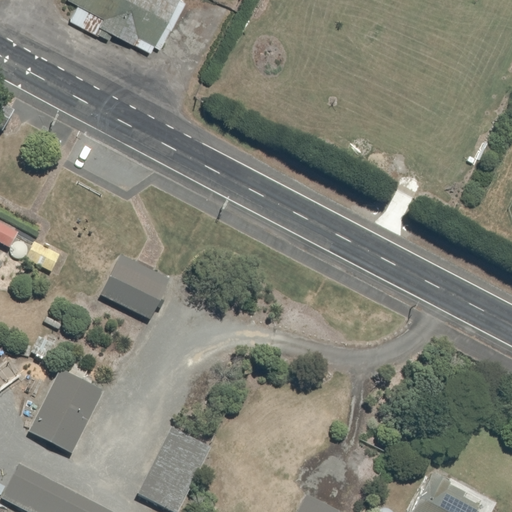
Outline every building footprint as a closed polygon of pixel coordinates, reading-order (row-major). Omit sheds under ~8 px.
[(67,0),(67,1),(75,5),(75,6),(68,21),(102,37),(104,31),(145,51),(149,43),(159,48),(181,2),(177,0),(67,0)] [(0,128),(10,108),(0,102),(0,128)] [(165,279),(115,255),(95,296),(146,319),(165,279)] [(101,390),(60,368),(28,430),(70,452),(101,390)] [(209,445),(171,426),(138,493),(177,511),(209,445)] [(109,511),(17,464),(0,497),(0,500),(23,511),(109,511)] [(446,479),(430,470),(407,511),(469,511),(475,502),(443,484),(446,479)] [(334,511),(335,511),(302,495),(293,511),(334,511)]
